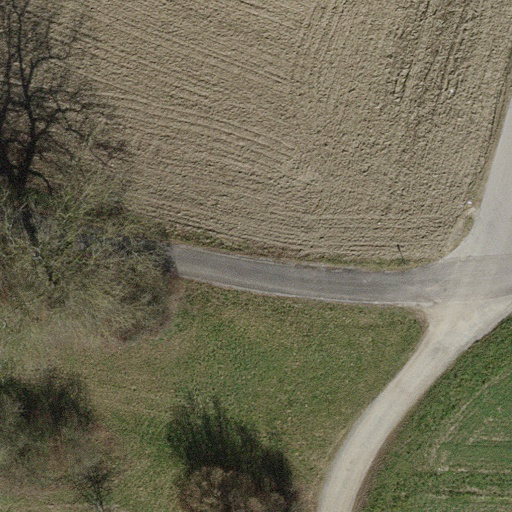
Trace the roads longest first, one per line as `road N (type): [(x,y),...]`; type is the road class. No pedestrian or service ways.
road 1 (track): [(0,222),(245,273),(362,287),(511,276)]
road 2 (track): [(327,511),(374,428),(441,350),(475,282),(511,158)]
